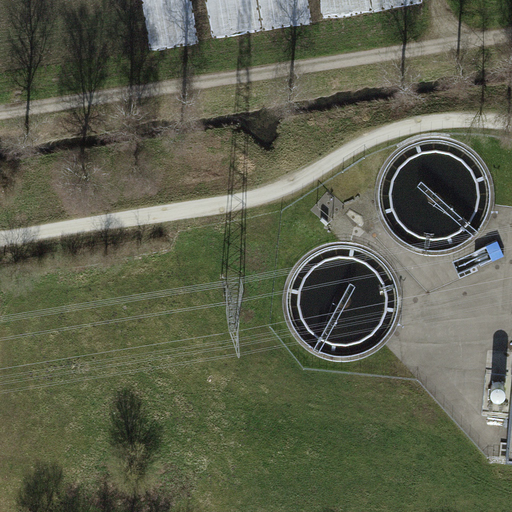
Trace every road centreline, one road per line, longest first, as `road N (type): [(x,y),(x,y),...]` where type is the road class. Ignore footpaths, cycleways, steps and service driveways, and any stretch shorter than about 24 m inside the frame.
road 1 (track): [(0,238),(290,188),(370,136),(438,120),(511,124)]
road 2 (track): [(0,112),(511,33)]
